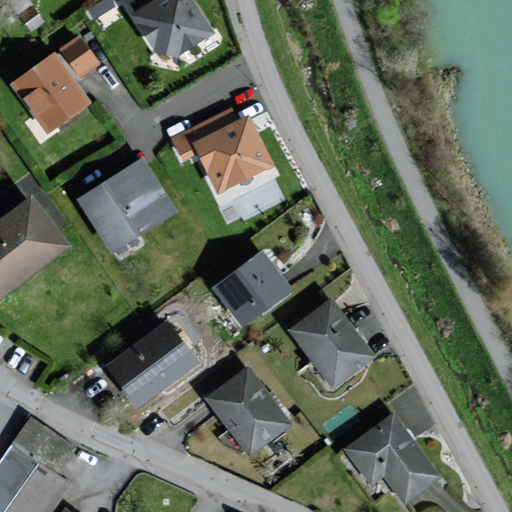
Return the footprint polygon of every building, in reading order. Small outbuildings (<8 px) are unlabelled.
[(152,54),(177,58),(211,35),(187,0),(157,0),(129,20),(152,54)] [(99,67),(80,40),(11,87),(46,137),(91,105),(76,84),(99,67)] [(274,167),(248,116),(240,120),(235,110),(171,142),(184,166),(200,158),(218,194),(274,167)] [(177,213),(143,159),(78,200),(112,254),(177,213)] [(0,299),(70,246),(30,195),(0,218),(0,299)] [(293,291),(263,252),(212,291),(242,330),(293,291)] [(373,356),(329,301),(290,331),(334,387),(373,356)] [(198,366),(166,323),(107,368),(139,410),(198,366)] [(290,424),(248,370),(211,398),(253,452),(290,424)] [(442,476),(394,413),(348,448),(374,482),(386,473),(408,501),(442,476)] [(0,511),(49,511),(70,483),(57,475),(68,459),(75,449),(30,418),(0,462),(0,511)]
